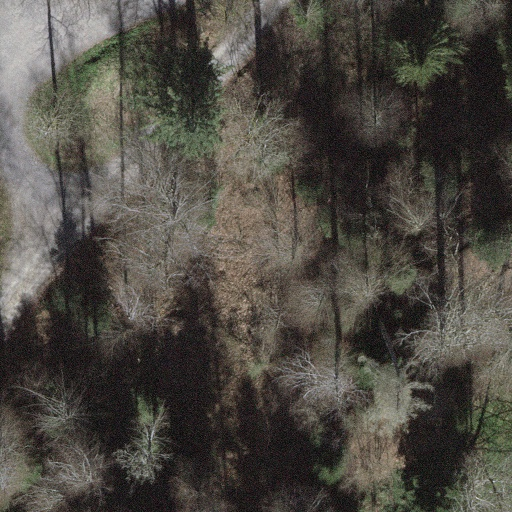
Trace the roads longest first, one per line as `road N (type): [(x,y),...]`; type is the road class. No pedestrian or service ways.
road 1 (track): [(268,0),(37,260),(0,320)]
road 2 (track): [(0,63),(130,0)]
road 3 (track): [(61,233),(0,119)]
